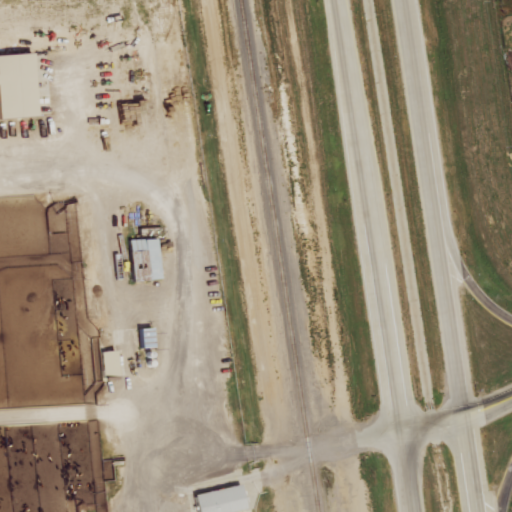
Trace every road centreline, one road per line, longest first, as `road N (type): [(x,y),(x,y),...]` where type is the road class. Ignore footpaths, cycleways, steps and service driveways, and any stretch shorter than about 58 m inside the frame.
road 1 (trunk): [(335,0),(401,430)]
road 2 (trunk): [(462,416),(403,0)]
